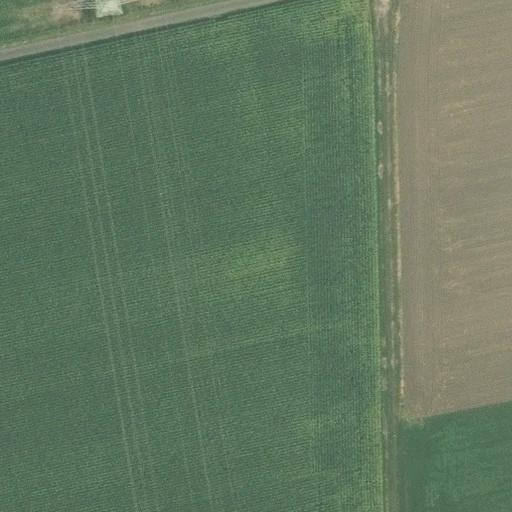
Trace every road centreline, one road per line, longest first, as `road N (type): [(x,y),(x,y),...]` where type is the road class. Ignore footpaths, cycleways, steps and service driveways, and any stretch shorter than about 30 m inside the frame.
road 1 (track): [(396,511),(388,0)]
road 2 (unclassified): [(0,51),(228,0)]
